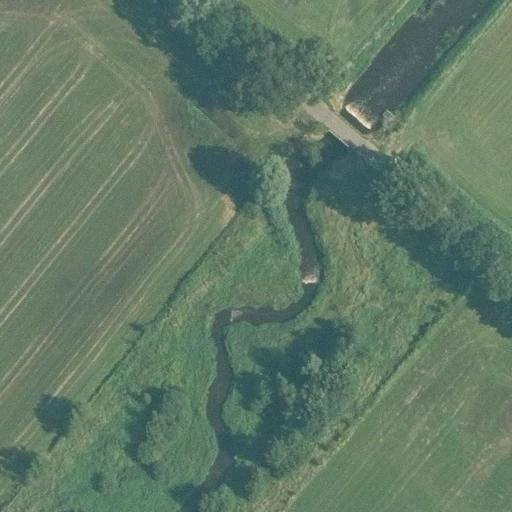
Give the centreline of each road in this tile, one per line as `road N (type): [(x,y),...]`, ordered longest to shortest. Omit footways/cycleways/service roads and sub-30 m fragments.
road 1 (unclassified): [(511,273),(184,0)]
road 2 (track): [(379,163),(511,23)]
